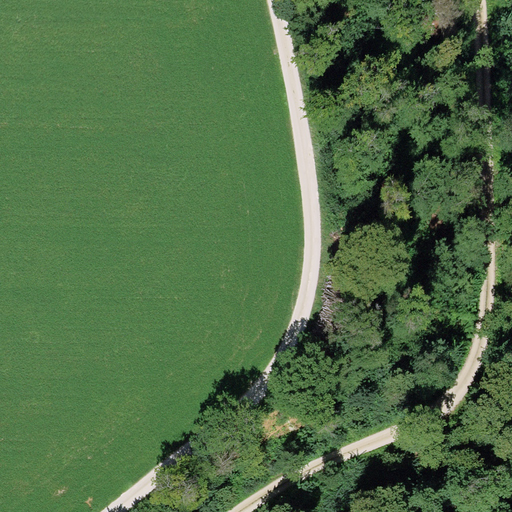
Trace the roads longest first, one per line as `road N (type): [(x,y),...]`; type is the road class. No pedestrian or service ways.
road 1 (track): [(239,511),(321,456),(406,436),(453,404),(478,355),(502,0)]
road 2 (track): [(266,0),(298,143),(308,233),(293,346),(249,399),(113,511)]
